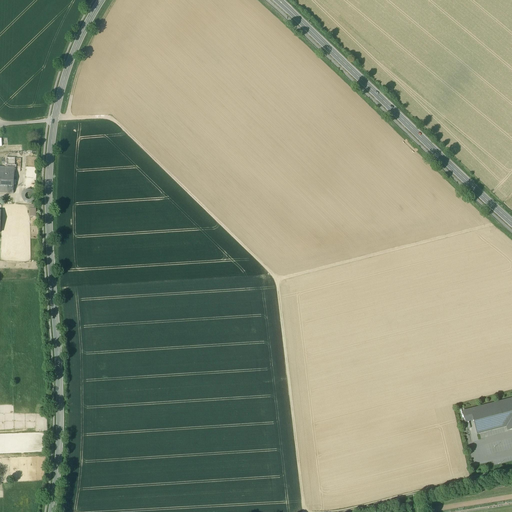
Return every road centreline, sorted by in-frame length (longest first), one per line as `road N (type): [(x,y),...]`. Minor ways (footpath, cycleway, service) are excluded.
road 1 (track): [(303,511),(281,282),(115,121),(54,119)]
road 2 (secondary): [(54,119),(64,406),(57,511)]
road 3 (secondary): [(277,0),(511,224)]
road 4 (track): [(281,282),(491,229)]
road 5 (secondary): [(100,0),(75,44),(54,119)]
road 6 (track): [(446,484),(321,511)]
